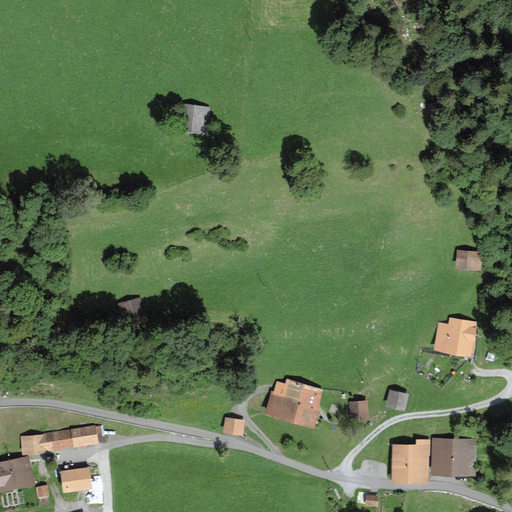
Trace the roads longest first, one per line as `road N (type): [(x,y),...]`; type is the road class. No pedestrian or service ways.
road 1 (unclassified): [(511,508),(454,486),(331,476),(173,426),(65,405),(0,404)]
road 2 (track): [(236,444),(167,436),(110,443),(114,511)]
road 3 (track): [(331,476),(397,418),(488,403)]
